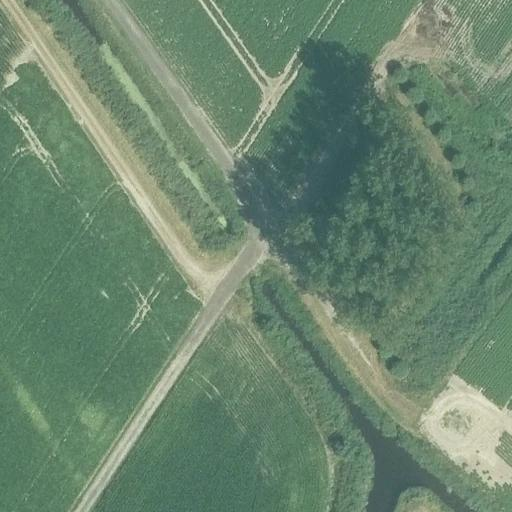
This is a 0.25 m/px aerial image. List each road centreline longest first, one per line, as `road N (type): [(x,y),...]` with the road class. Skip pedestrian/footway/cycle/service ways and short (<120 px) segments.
road 1 (track): [(109,0),(269,230),(80,511)]
road 2 (track): [(380,66),(269,230),(379,386),(414,418)]
